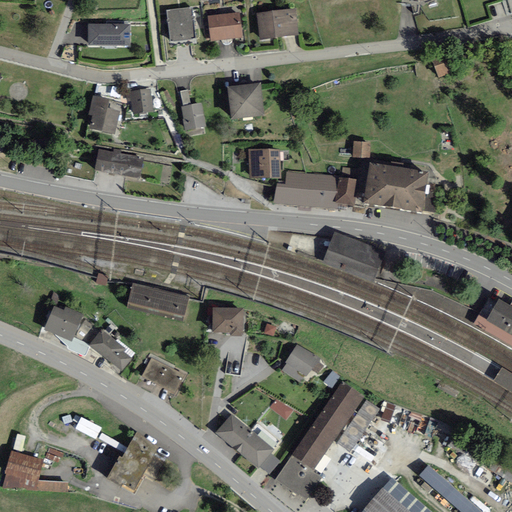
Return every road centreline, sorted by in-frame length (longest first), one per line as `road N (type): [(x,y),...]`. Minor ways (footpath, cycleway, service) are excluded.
road 1 (residential): [(0,180),(187,213),(397,237),(511,282)]
road 2 (residential): [(511,23),(419,43),(119,77),(0,53)]
road 3 (unknown): [(89,377),(49,392),(47,428),(99,443),(104,475),(96,484),(106,492),(160,503),(183,489),(184,463),(200,451),(212,407),(276,364)]
road 4 (primary): [(270,511),(125,397),(0,335)]
road 5 (track): [(268,221),(258,203),(210,168),(0,122)]
